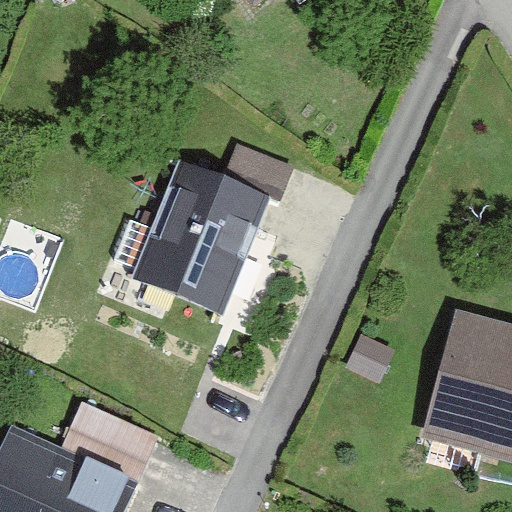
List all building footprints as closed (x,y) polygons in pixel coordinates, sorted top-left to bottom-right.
[(240,0),(250,13),(268,0),(240,0)] [(282,195),(294,161),(236,141),(224,175),(282,195)] [(263,217),(167,181),(127,290),(222,325),(263,217)] [(511,342),(450,326),(417,452),(511,477),(511,342)] [(74,411),(51,462),(123,493),(129,495),(151,444),(74,411)] [(51,462),(19,448),(0,490),(0,511),(114,511),(123,493),(51,462)]
